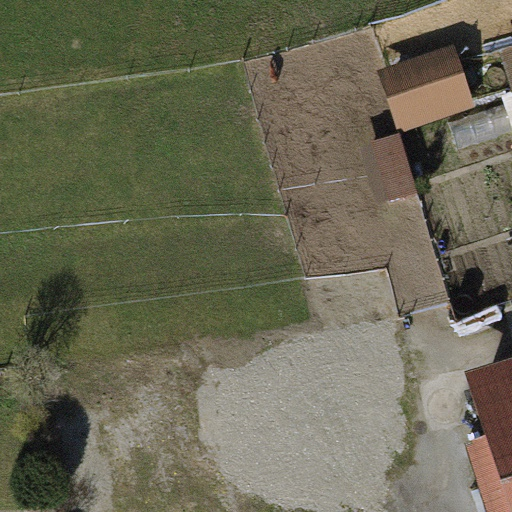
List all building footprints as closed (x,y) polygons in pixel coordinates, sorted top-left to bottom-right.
[(455,45),(379,68),(400,134),(476,111),(455,45)] [(243,96),(289,84),(279,49),(234,61),(243,96)] [(511,51),(501,55),(511,87),(511,51)] [(279,114),(324,330),(451,304),(416,138),(338,155),(328,104),(279,114)] [(225,426),(230,454),(247,480),(272,497),(302,503),(332,497),(358,480),(375,454),(381,423),(373,392),(354,367),(327,352),(297,348),(269,355),(245,373),(230,397),(225,426)] [(511,511),(511,370),(486,378),(504,433),(485,439),(507,511),(511,511)] [(109,431),(70,435),(77,499),(116,494),(109,431)]
